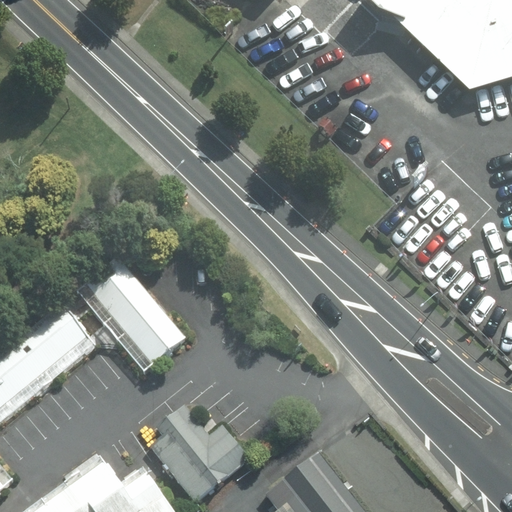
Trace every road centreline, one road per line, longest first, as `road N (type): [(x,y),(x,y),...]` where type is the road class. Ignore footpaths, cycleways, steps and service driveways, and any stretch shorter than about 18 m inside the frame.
road 1 (primary): [(506,480),(387,350),(21,0)]
road 2 (primary): [(54,0),(511,413)]
